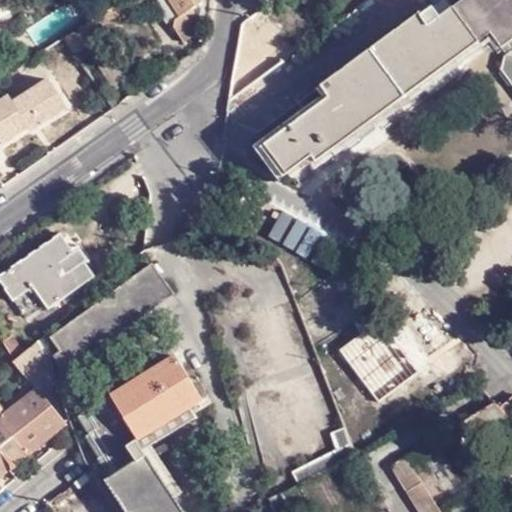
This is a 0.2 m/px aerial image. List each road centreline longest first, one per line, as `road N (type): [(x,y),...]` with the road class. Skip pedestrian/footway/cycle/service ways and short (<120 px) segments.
road 1 (residential): [(229,0),(226,32),(206,77),(0,222)]
road 2 (unknown): [(410,0),(216,155)]
